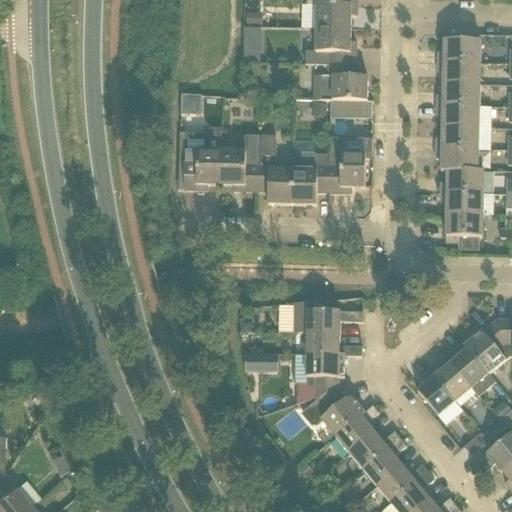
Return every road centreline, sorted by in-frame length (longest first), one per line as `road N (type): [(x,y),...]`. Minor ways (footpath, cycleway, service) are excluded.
road 1 (tertiary): [(40,0),(47,142),(68,244),(117,391),(179,511)]
road 2 (tertiary): [(219,511),(152,376),(111,236),(96,136),(94,0)]
road 3 (residential): [(484,511),(372,375),(491,277)]
road 4 (residential): [(392,229),(397,13)]
road 5 (residential): [(178,227),(392,229)]
